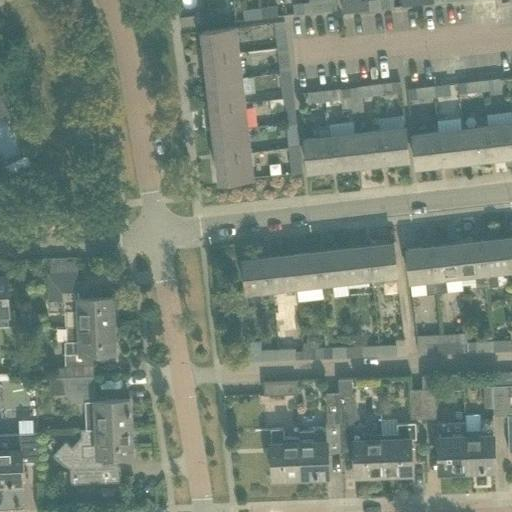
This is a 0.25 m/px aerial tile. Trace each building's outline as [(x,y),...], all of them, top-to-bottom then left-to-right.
[(308,0),(309,2),(310,2),(311,12),(337,9),(335,0),(308,0)] [(368,10),(367,0),(362,1),(362,0),(342,0),(344,13),(368,10)] [(369,0),(367,0),(368,10),(394,7),(392,0),(369,0)] [(310,2),(309,2),(293,4),(294,14),(311,12),(310,2)] [(278,16),(277,6),(260,8),(261,18),(278,16)] [(261,18),(260,8),(243,10),(244,20),(261,18)] [(227,12),(213,13),(209,14),(211,24),(228,22),(227,12)] [(211,24),(209,14),(193,16),(194,26),(211,24)] [(236,27),(221,29),(201,31),(203,47),(201,47),(202,57),(239,52),(236,27)] [(287,47),(285,30),(275,31),(277,48),(287,47)] [(289,64),(287,47),(277,48),(279,65),(289,64)] [(242,77),(239,52),(202,57),(203,66),(206,66),(207,81),(242,77)] [(245,102),(242,77),(207,81),(209,97),(206,97),(207,107),(245,102)] [(501,88),(499,79),(482,80),(484,90),(501,88)] [(293,97),(291,80),(281,81),(283,98),(293,97)] [(484,90),(482,80),(470,82),(471,92),(484,90)] [(391,83),(374,85),(375,95),(392,93),(391,83)] [(450,94),(449,84),(432,86),(434,96),(450,94)] [(359,97),(375,95),(374,85),(357,87),(359,97)] [(432,86),(415,88),(417,98),(419,98),(434,96),(432,86)] [(340,89),(324,91),(325,101),(341,99),(340,89)] [(308,103),(325,101),(324,91),(307,93),(308,103)] [(0,115),(9,111),(0,92),(0,115)] [(293,97),(283,98),(285,115),(295,114),(293,97)] [(248,127),(245,102),(207,107),(208,116),(211,116),(213,131),(248,127)] [(511,156),(511,122),(488,125),(492,159),(511,156)] [(492,159),(488,125),(463,128),(467,162),(492,159)] [(330,136),(329,126),(317,128),(318,137),(304,139),(308,172),(333,169),(330,136)] [(251,152),(248,127),(213,131),(215,147),(212,147),(213,157),(251,152)] [(409,161),(407,141),(405,127),(380,130),(384,164),(409,161)] [(467,162),(463,128),(438,131),(442,165),(467,162)] [(297,130),(287,131),(289,148),(299,147),(297,130)] [(384,164),(380,130),(355,133),(359,167),(384,164)] [(442,165),(438,131),(412,134),(416,168),(442,165)] [(355,133),(330,136),(333,169),(359,167),(355,133)] [(299,147),(289,148),(290,154),(291,165),(301,164),(300,153),(299,147)] [(254,178),(251,158),(251,152),(213,157),(214,166),(217,166),(219,182),(254,178)] [(511,270),(507,237),(482,240),(487,287),(498,286),(497,272),(511,270)] [(487,287),(482,240),(457,243),(461,276),(475,275),(476,288),(487,287)] [(397,276),(396,262),(393,242),(368,245),(372,279),(373,285),(383,284),(383,278),(397,276)] [(461,276),(457,243),(432,246),(437,293),(448,291),(446,278),(461,276)] [(372,279),(368,245),(343,248),(347,282),(372,279)] [(437,293),(432,246),(406,249),(410,282),(425,281),(426,294),(437,293)] [(347,282),(343,248),(318,251),(322,285),(321,285),(322,293),(333,292),(332,283),(347,282)] [(322,285),(318,251),(293,254),(297,287),(321,285),(322,285)] [(297,287),(293,254),(268,256),(272,290),(297,287)] [(272,290),(268,256),(242,259),(246,293),(261,291),(262,303),(274,301),(272,290)] [(49,274),(49,286),(49,291),(50,301),(62,300),(63,311),(65,311),(66,326),(114,324),(113,296),(78,298),(77,263),(51,265),(51,274),(49,274)] [(8,310),(8,296),(7,276),(0,276),(0,325),(9,325),(14,325),(14,310),(8,310)] [(36,311),(21,312),(21,328),(37,327),(36,311)] [(115,352),(114,324),(66,326),(67,342),(64,342),(65,354),(66,367),(56,367),(50,374),(50,378),(94,377),(94,364),(84,364),(83,353),(115,352)] [(460,352),(459,333),(441,334),(442,343),(443,353),(460,352)] [(442,343),(441,334),(417,335),(417,344),(418,354),(443,353),(442,343)] [(510,350),(510,340),(493,341),(493,351),(510,350)] [(493,351),(493,341),(476,342),(476,352),(493,351)] [(379,355),(379,345),(362,346),(362,356),(379,355)] [(396,355),(396,345),(379,345),(379,355),(396,355)] [(354,346),(345,347),(328,347),(329,357),(346,357),(354,356),(354,346)] [(329,357),(328,347),(311,348),(312,358),(329,357)] [(304,358),(303,348),(278,349),(278,360),(304,358)] [(278,360),(278,349),(261,350),(261,360),(278,360)] [(95,389),(94,377),(50,378),(51,395),(67,394),(75,402),(86,402),(87,429),(131,427),(130,399),(94,401),(93,389),(95,389)] [(345,379),(339,379),(339,391),(340,420),(342,446),(355,445),(355,449),(355,451),(355,454),(356,474),(383,473),(382,438),(368,439),(367,424),(354,424),(353,420),(353,418),(359,417),(353,398),(353,391),(352,379),(345,379)] [(297,394),(296,381),(263,382),(264,395),(297,394)] [(507,414),(506,385),(493,385),(494,414),(507,414)] [(424,417),(423,387),(410,388),(411,417),(424,417)] [(437,417),(436,387),(423,387),(424,417),(437,417)] [(340,420),(339,391),(326,391),(326,421),(340,420)] [(481,429),(465,430),(467,470),(494,469),(492,419),(481,419),(481,429)] [(467,470),(465,430),(465,422),(451,423),(451,421),(437,421),(439,471),(467,470)] [(382,433),(382,438),(383,473),(411,472),(410,438),(417,438),(416,422),(398,423),(398,432),(382,433)] [(328,475),(327,449),(326,426),(314,426),(314,431),(299,431),(299,436),(299,449),(300,477),(328,475)] [(132,455),(132,449),(131,427),(87,429),(81,429),(81,438),(73,447),(66,441),(53,455),(70,470),(70,484),(90,483),(89,481),(97,481),(97,483),(121,482),(120,468),(115,463),(103,464),(103,456),(132,455)] [(300,477),(299,449),(299,436),(284,437),(283,428),(271,428),(273,478),(300,477)] [(37,460),(37,452),(36,433),(0,434),(0,484),(22,483),(21,461),(37,460)]
